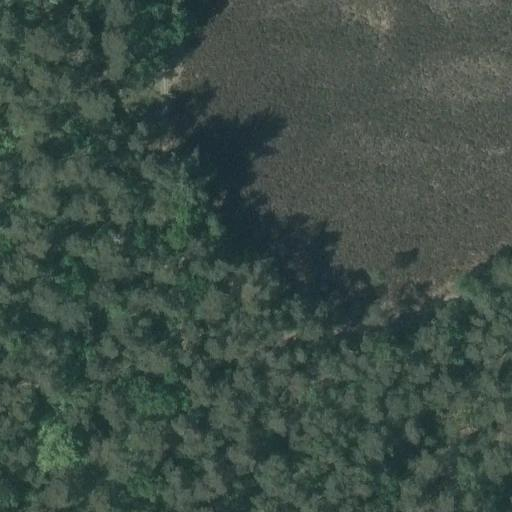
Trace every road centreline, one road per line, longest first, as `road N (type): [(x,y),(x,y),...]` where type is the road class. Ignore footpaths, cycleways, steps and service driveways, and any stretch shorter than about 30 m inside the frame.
road 1 (track): [(195,331),(166,0)]
road 2 (track): [(195,331),(348,314),(511,264)]
road 3 (track): [(0,357),(195,331)]
